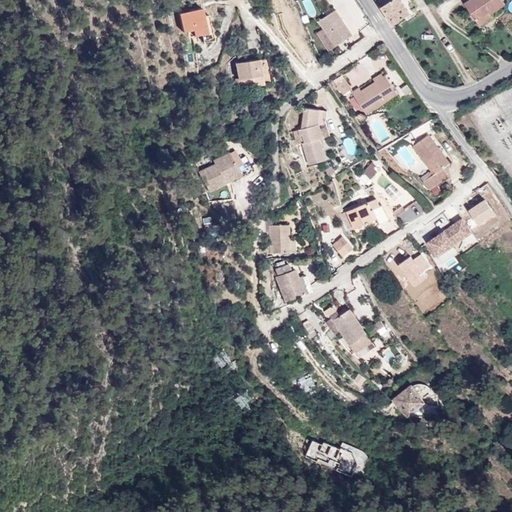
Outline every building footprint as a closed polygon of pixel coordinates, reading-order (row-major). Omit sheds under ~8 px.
[(409,12),(400,0),(391,0),(382,7),(393,23),(409,12)] [(469,0),(465,3),(480,26),(493,17),(491,14),(505,4),(502,0),(469,0)] [(179,12),(184,31),(193,29),(194,35),(201,33),(203,42),(213,39),(207,14),(203,15),(201,7),(179,12)] [(336,47),(353,36),(336,10),(319,21),(324,28),(336,47)] [(329,51),(336,47),(324,28),(317,33),(329,51)] [(258,58),(236,63),(241,89),(263,84),(258,58)] [(375,82),(386,75),(384,72),(373,79),(375,82)] [(366,115),(398,94),(386,75),(375,82),(361,91),(359,88),(352,92),(366,115)] [(337,87),(344,96),(352,89),(346,81),(337,87)] [(323,138),(318,121),(320,110),(305,107),(302,129),(299,130),(300,136),(303,135),(305,143),(303,143),(309,165),(326,160),(320,139),(323,138)] [(328,111),(320,110),(318,121),(323,138),(331,136),(326,120),(328,111)] [(356,117),(360,123),(367,118),(359,115),(356,117)] [(305,143),(303,135),(300,136),(299,130),(293,132),(296,140),(294,141),(295,146),(303,143),(305,143)] [(450,163),(429,134),(413,146),(431,171),(434,175),(423,182),(430,190),(449,177),(443,168),(450,163)] [(214,163),(199,171),(210,191),(226,182),(223,177),(238,169),(228,151),(213,160),(214,163)] [(372,162),(363,172),(371,179),(378,171),(374,168),(377,166),(372,162)] [(238,169),(223,177),(226,182),(241,174),(238,169)] [(423,182),(434,175),(431,171),(421,178),(423,182)] [(481,224),(500,213),(489,195),(471,205),(481,224)] [(341,214),(349,231),(378,219),(374,209),(381,206),(377,198),(341,214)] [(236,218),(233,201),(214,204),(217,221),(236,218)] [(393,212),(396,216),(405,210),(402,206),(393,212)] [(462,218),(428,242),(438,256),(472,232),(462,218)] [(269,225),(270,253),(295,252),(295,240),(289,240),(288,224),(269,225)] [(343,236),(333,245),(343,257),(350,251),(348,250),(352,247),(343,236)] [(276,277),(286,302),(309,293),(302,276),(298,277),(295,269),(292,271),(289,263),(275,269),(278,276),(276,277)] [(367,353),(376,348),(349,309),(340,315),(337,311),(331,316),(332,318),(341,331),(357,354),(364,349),(367,353)] [(341,331),(332,318),(326,322),(335,335),(341,331)] [(364,349),(357,354),(360,358),(367,353),(364,349)] [(391,378),(385,385),(390,390),(397,383),(391,378)] [(425,403),(412,387),(395,400),(406,413),(415,412),(425,403)] [(316,435),(306,456),(355,477),(368,450),(346,441),(343,447),(316,435)]
